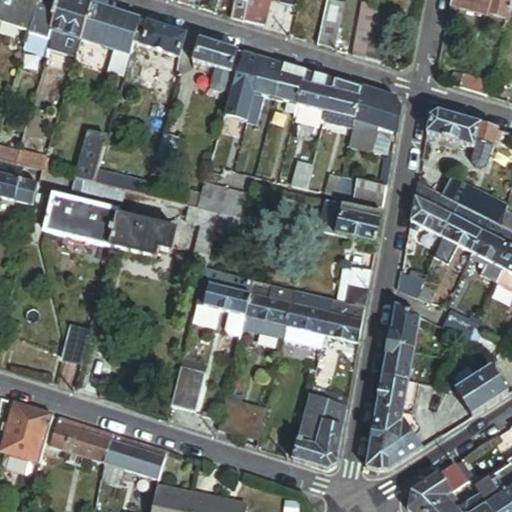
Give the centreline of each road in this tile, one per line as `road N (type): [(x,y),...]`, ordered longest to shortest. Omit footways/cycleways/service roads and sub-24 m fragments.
road 1 (residential): [(359,505),(352,469),(419,91)]
road 2 (residential): [(359,505),(320,484),(0,387)]
road 3 (residential): [(419,91),(119,0)]
road 4 (residential): [(511,410),(359,505)]
